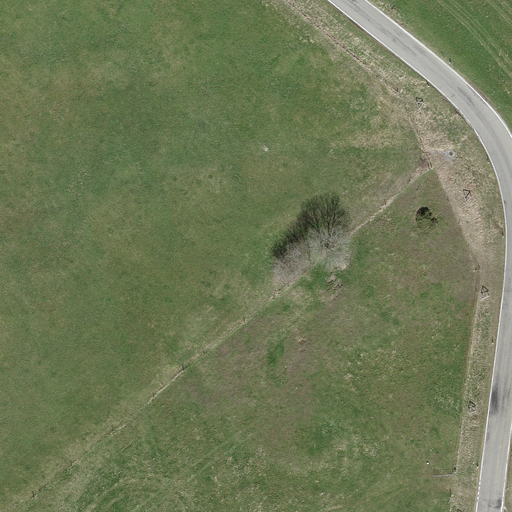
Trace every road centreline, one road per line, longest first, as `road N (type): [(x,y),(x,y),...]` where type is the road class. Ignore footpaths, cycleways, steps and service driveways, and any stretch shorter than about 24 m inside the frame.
road 1 (tertiary): [(511,172),(484,120),(451,84),(347,0)]
road 2 (tertiary): [(489,511),(511,334)]
